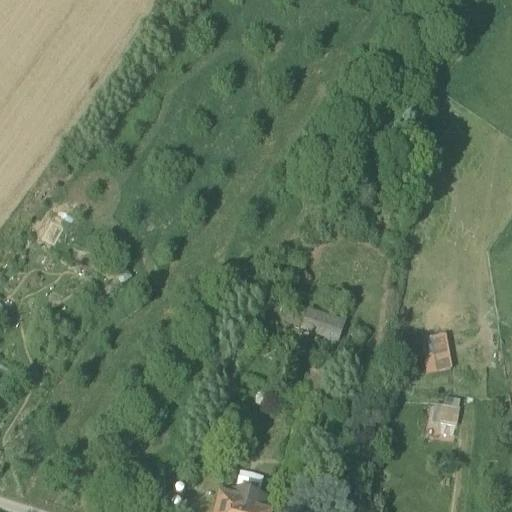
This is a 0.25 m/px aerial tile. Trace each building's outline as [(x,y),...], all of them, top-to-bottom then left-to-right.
[(431,341),(437,375),(449,372),(443,338),(431,341)] [(437,375),(431,341),(419,343),(426,377),(437,375)] [(334,367),(319,360),(316,374),(311,373),(308,385),(329,389),(334,367)] [(282,479),(301,483),(320,411),(302,404),(282,479)] [(459,411),(433,406),(430,426),(455,430),(459,411)] [(214,511),(268,511),(270,502),(234,495),(233,499),(218,496),(214,511)]
